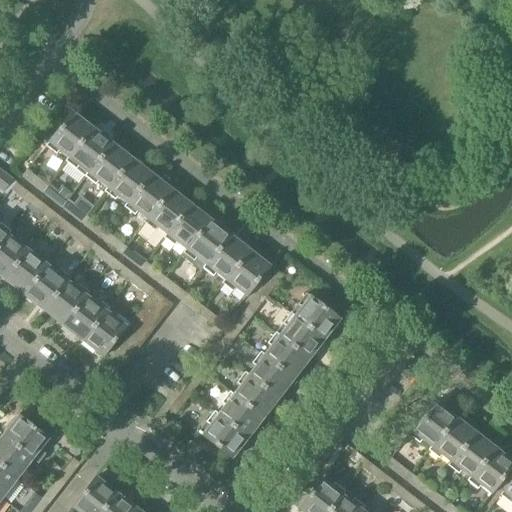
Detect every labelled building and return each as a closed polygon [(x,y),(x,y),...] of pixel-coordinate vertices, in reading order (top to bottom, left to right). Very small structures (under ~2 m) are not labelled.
[(66,163),(92,129),(72,113),(45,147),(56,155),(58,152),(67,159),(65,162),(66,163)] [(85,178),(112,144),(92,129),(66,163),(75,170),(78,167),(87,174),(84,177),(85,178)] [(105,193),(131,159),(112,144),(85,178),(95,185),(97,182),(106,189),(104,192),(105,193)] [(125,208),(151,174),(131,159),(105,193),(114,200),(117,197),(126,205),(124,208),(125,208)] [(0,190),(6,196),(10,191),(16,184),(0,171),(0,190)] [(42,194),(47,187),(26,171),(21,178),(42,194)] [(144,224),(171,190),(151,174),(125,208),(134,216),(136,213),(146,220),(143,223),(144,224)] [(30,206),(35,199),(16,184),(10,191),(30,206)] [(61,209),(67,202),(47,187),(42,194),(61,209)] [(164,239),(190,205),(171,190),(144,224),(154,231),(156,228),(165,236),(163,238),(164,239)] [(49,221),(55,214),(35,199),(30,206),(49,221)] [(81,224),(86,217),(67,202),(61,209),(81,224)] [(183,254),(210,220),(190,205),(164,239),(174,246),(176,244),(185,251),(183,254)] [(69,236),(74,230),(55,214),(49,221),(69,236)] [(101,239),(106,232),(86,217),(81,224),(101,239)] [(203,269),(230,235),(210,220),(183,254),(193,262),(195,259),(204,266),(202,269),(203,269)] [(0,244),(9,233),(0,226),(0,244)] [(89,252),(94,245),(74,230),(69,236),(89,252)] [(120,255),(126,248),(106,232),(101,239),(120,255)] [(0,280),(2,282),(28,248),(18,240),(17,243),(8,236),(9,234),(9,233),(0,244),(0,280)] [(223,285),(249,251),(230,235),(203,269),(212,277),(214,274),(224,281),(222,284),(223,285)] [(108,267),(113,260),(94,245),(89,252),(108,267)] [(22,297),(48,264),(38,256),(37,259),(28,252),(29,249),(28,248),(2,282),(22,297)] [(140,270),(145,263),(126,248),(120,255),(140,270)] [(270,266),(255,255),(249,251),(223,285),(232,292),(234,289),(245,298),(270,266)] [(128,282),(133,276),(113,260),(108,267),(128,282)] [(160,285),(165,278),(145,263),(140,270),(160,285)] [(47,266),(48,264),(22,297),(42,313),(68,279),(58,271),(56,274),(47,266)] [(260,292),(267,297),(282,277),(276,272),(260,292)] [(153,291),(150,289),(133,276),(128,282),(148,298),(153,291)] [(184,294),(178,289),(165,278),(160,285),(179,300),(184,294)] [(76,289),(67,282),(69,279),(68,279),(42,313),(61,328),(88,294),(78,287),(76,289)] [(163,316),(171,306),(153,291),(148,298),(145,302),(163,316)] [(252,317),(267,297),(260,292),(245,311),(252,317)] [(81,343),(107,309),(98,302),(96,304),(87,297),(88,294),(61,328),(81,343)] [(199,316),(204,309),(184,294),(179,300),(199,316)] [(290,315),(324,342),(340,321),(305,295),(297,305),(300,308),(293,316),(290,314),(290,315)] [(156,326),(163,316),(145,302),(138,311),(156,326)] [(102,359),(108,351),(116,340),(123,330),(127,325),(117,317),(115,319),(106,312),(108,310),(107,309),(81,343),(102,359)] [(204,309),(199,316),(219,331),(224,324),(204,309)] [(149,335),(156,326),(138,311),(130,321),(149,335)] [(236,337),(252,317),(245,311),(229,331),(236,337)] [(309,361),(324,342),(290,315),(282,325),(285,327),(278,336),(275,334),(274,334),(309,361)] [(141,345),(149,335),(130,321),(127,325),(123,330),(141,345)] [(134,354),(141,345),(123,330),(116,340),(134,354)] [(221,357),(236,337),(229,331),(214,351),(221,357)] [(294,381),(309,361),(274,334),(267,344),(270,347),(263,355),(260,353),(259,354),(294,381)] [(126,365),(134,354),(116,340),(108,351),(126,365)] [(205,376),(221,357),(214,351),(199,371),(205,376)] [(278,401),(294,381),(259,354),(251,364),(254,367),(247,375),(244,373),(244,374),(255,383),(278,401)] [(190,396),(205,376),(199,371),(183,391),(190,396)] [(278,401),(255,383),(244,374),(236,384),(239,386),(232,395),(229,393),(228,394),(255,415),(263,421),(278,401)] [(175,416),(190,396),(183,391),(168,411),(175,416)] [(263,421),(255,415),(228,394),(221,404),(223,406),(217,415),(214,412),(213,414),(248,440),(263,421)] [(429,452),(455,418),(435,402),(408,436),(419,444),(420,442),(430,449),(428,451),(429,452)] [(232,461),(248,440),(213,414),(206,423),(208,425),(200,436),(232,461)] [(32,460),(48,440),(17,416),(1,436),(32,460)] [(448,467),(474,433),(455,418),(429,452),(438,459),(440,457),(449,464),(447,466),(448,467)] [(467,483),(494,448),(474,433),(448,467),(457,474),(459,472),(469,479),(467,482),(467,483)] [(0,467),(17,480),(32,460),(1,436),(0,437),(0,467)] [(361,469),(367,462),(347,446),(341,454),(361,469)] [(490,495),(511,466),(511,462),(494,448),(467,483),(477,490),(479,487),(490,495)] [(406,482),(411,475),(391,459),(386,467),(406,482)] [(64,485),(79,465),(72,460),(57,480),(64,485)] [(381,484),(386,477),(367,462),(361,469),(381,484)] [(0,498),(2,500),(17,480),(0,467),(0,498)] [(425,497),(431,490),(411,475),(406,482),(425,497)] [(400,500),(406,493),(386,477),(381,484),(400,500)] [(75,511),(101,511),(116,493),(96,478),(71,509),(75,511)] [(298,511),(328,511),(343,492),(333,485),(331,487),(321,479),(297,511),(298,511)] [(48,505),(64,485),(57,480),(42,499),(48,505)] [(511,480),(500,496),(510,504),(511,501),(511,480)] [(445,511),(450,505),(431,490),(425,497),(445,511)] [(359,511),(363,508),(353,500),(351,502),(342,496),(344,493),(343,492),(328,511),(359,511)] [(132,511),(135,509),(116,493),(101,511),(132,511)] [(415,511),(422,511),(426,508),(406,493),(400,500),(415,511)] [(42,511),(48,505),(42,499),(31,511),(42,511)]
